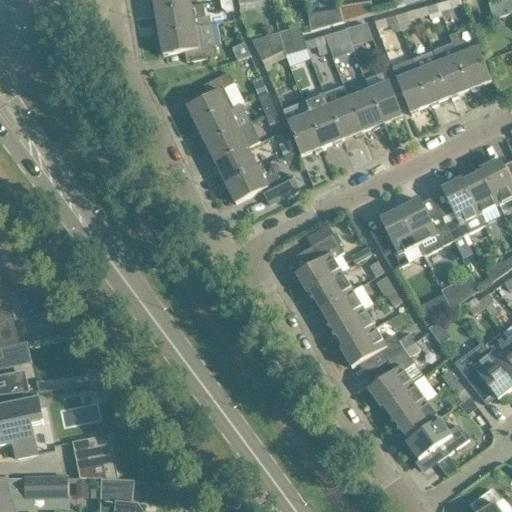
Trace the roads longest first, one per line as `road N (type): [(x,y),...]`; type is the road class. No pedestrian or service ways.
road 1 (residential): [(413,511),(324,389),(242,254)]
road 2 (secondary): [(292,511),(112,261)]
road 3 (residential): [(242,254),(511,119)]
road 4 (residential): [(242,254),(216,247),(201,222),(127,75),(105,10)]
road 5 (secondary): [(112,261),(0,81)]
road 6 (secondary): [(0,119),(112,261)]
